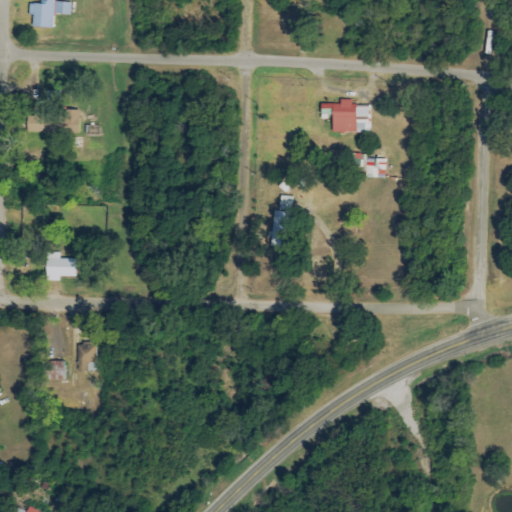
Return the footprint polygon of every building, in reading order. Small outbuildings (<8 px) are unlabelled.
[(69,15),(70,3),(54,2),(54,0),(39,0),(39,4),(29,4),(28,17),(32,17),(31,27),(52,29),(53,15),(69,15)] [(331,133),(370,133),(370,105),(351,106),(351,100),(339,100),(339,104),(320,105),(320,115),(331,115),(331,133)] [(67,134),(67,133),(77,133),(78,111),(64,110),(64,117),(27,116),(26,133),(67,134)] [(384,178),(384,168),(366,168),(366,178),(384,178)] [(293,197),(281,196),(279,210),(292,211),(293,197)] [(291,212),(273,211),(271,248),(290,248),(291,212)] [(46,282),(59,281),(59,278),(75,278),(75,259),(60,259),(60,253),(46,253),(46,282)] [(76,371),(87,371),(87,363),(96,364),(96,345),(77,344),(76,371)] [(63,381),(64,362),(42,362),(42,380),(63,381)]
